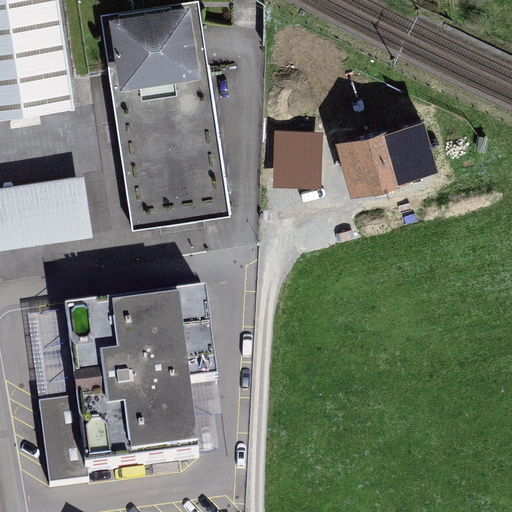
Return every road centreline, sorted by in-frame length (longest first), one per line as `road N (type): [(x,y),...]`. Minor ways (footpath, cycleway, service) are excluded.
road 1 (track): [(255,511),(265,241),(286,218),(371,189)]
road 2 (unknown): [(195,266),(192,241),(224,221),(234,204),(235,39)]
